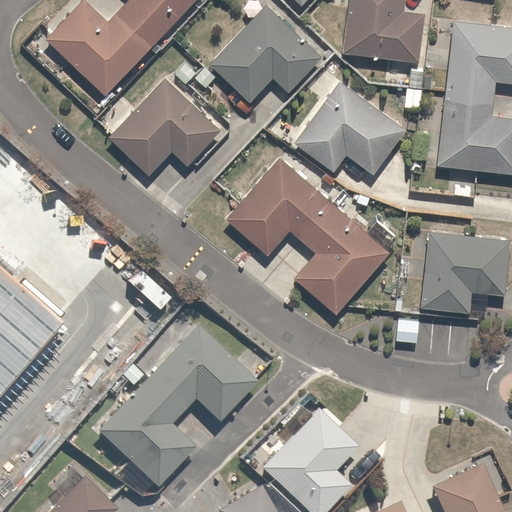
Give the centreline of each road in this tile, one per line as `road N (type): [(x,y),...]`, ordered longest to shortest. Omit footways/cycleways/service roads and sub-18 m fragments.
road 1 (residential): [(320,349),(0,89)]
road 2 (residential): [(176,498),(320,349)]
road 3 (residential): [(488,389),(388,372),(320,349)]
